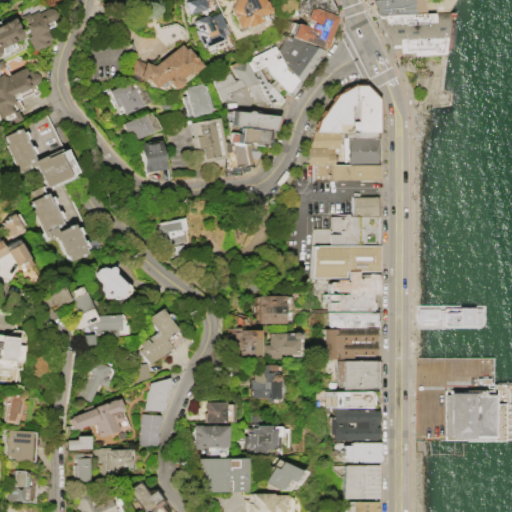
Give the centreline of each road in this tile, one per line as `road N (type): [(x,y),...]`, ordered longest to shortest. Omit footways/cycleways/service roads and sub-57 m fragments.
road 1 (residential): [(184,511),(169,493),(163,443),(209,330),(208,312),(94,204),(94,184),(112,161),(66,109),(57,81),(81,0)]
road 2 (secondary): [(370,46),(396,113),(396,511)]
road 3 (residential): [(370,46),(320,81),(283,154),(258,182),(140,192),(112,161)]
road 4 (residential): [(0,296),(40,310),(66,347),(56,511)]
